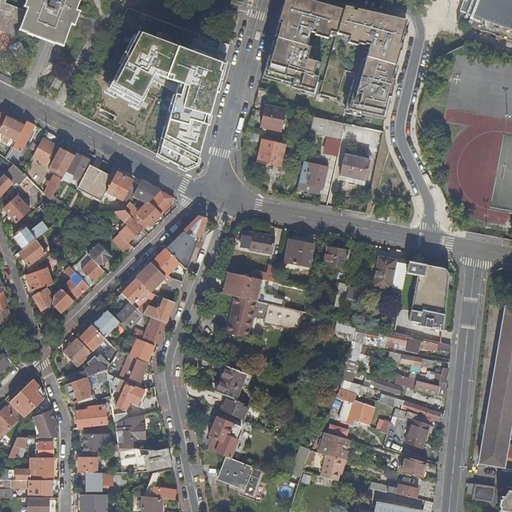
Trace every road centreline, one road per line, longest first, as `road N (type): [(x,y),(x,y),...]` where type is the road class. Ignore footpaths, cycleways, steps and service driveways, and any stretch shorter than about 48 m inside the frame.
road 1 (residential): [(191,511),(163,366),(230,200)]
road 2 (residential): [(449,511),(476,250)]
road 3 (residential): [(426,239),(429,206),(400,135),(418,24),(387,0)]
road 4 (residential): [(38,355),(203,193)]
road 5 (residential): [(203,193),(0,88)]
road 6 (residential): [(203,193),(262,0)]
road 7 (residential): [(230,200),(426,239)]
road 8 (residential): [(38,355),(65,424),(66,511)]
road 9 (residential): [(38,355),(0,233)]
